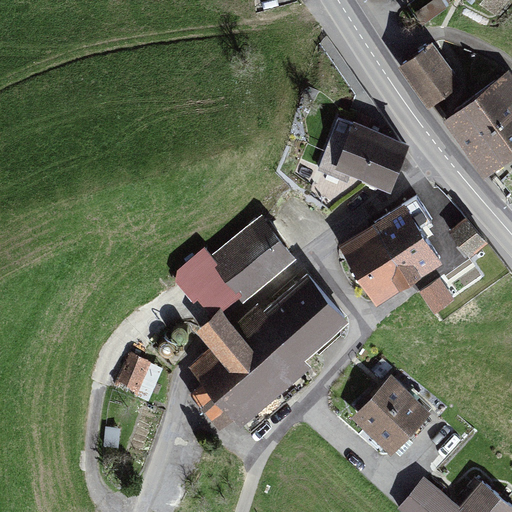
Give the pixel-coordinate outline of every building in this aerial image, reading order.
[(476,0),(496,16),(508,0),(476,0)] [(430,40),(396,65),(426,107),(463,84),(430,40)] [(441,119),(481,177),(511,153),(511,74),(508,68),(441,119)] [(357,119),(354,118),(353,122),(338,116),(318,168),(348,180),(350,172),(391,188),(412,140),(374,126),(377,118),(359,112),(357,119)] [(378,304),(446,260),(406,200),(339,242),(378,304)] [(241,296),(244,298),(297,254),(263,212),(212,253),(205,243),(171,272),(207,316),(221,305),(226,310),(241,296)] [(467,214),(449,230),(471,255),(489,240),(467,214)] [(306,356),(348,319),(308,270),(265,307),(259,300),(235,321),(231,316),(226,310),(221,305),(207,316),(196,325),(206,337),(212,344),(189,364),(204,381),(190,392),(220,428),(234,416),(242,424),(313,364),(306,356)] [(441,276),(420,291),(436,312),(456,298),(441,276)] [(164,367),(131,352),(115,385),(149,401),(164,367)] [(432,408),(392,372),(352,415),(392,453),(432,408)] [(425,475),(398,507),(403,511),(511,511),(511,503),(483,479),(461,505),(425,475)]
